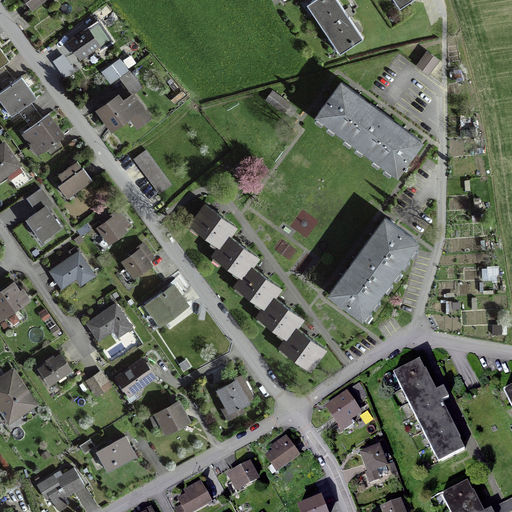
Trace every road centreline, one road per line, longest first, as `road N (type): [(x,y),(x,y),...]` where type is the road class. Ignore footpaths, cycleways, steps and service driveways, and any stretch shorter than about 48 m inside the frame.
road 1 (residential): [(0,8),(291,410)]
road 2 (residential): [(412,331),(441,229),(443,81)]
road 3 (residential): [(116,511),(291,410)]
road 4 (residential): [(291,410),(412,331)]
